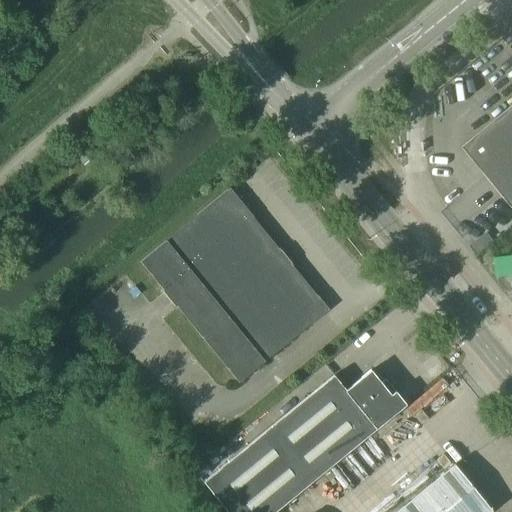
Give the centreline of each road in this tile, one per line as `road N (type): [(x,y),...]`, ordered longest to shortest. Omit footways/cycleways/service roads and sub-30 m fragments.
road 1 (tertiary): [(511,376),(308,131)]
road 2 (unclassified): [(0,178),(200,7)]
road 3 (tertiary): [(308,131),(466,0)]
road 4 (tertiary): [(200,7),(308,131)]
